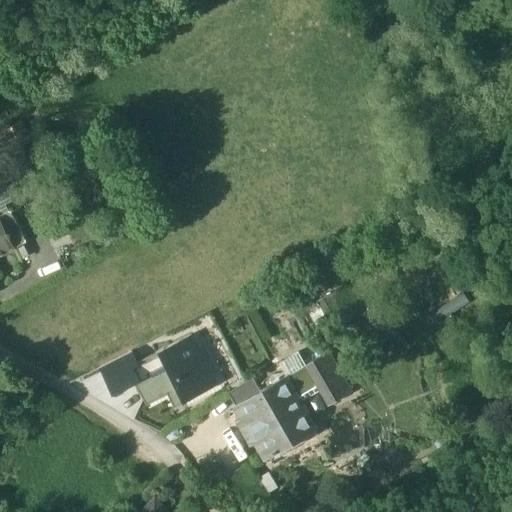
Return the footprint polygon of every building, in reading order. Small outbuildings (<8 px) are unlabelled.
[(0,131),(0,133),(11,154),(32,143),(21,121),(0,131)] [(4,215),(0,207),(0,257),(27,243),(10,212),(4,215)] [(137,361),(130,365),(138,379),(150,402),(178,388),(184,401),(218,383),(211,369),(192,333),(137,361)] [(131,351),(101,367),(113,392),(138,379),(130,365),(137,361),(131,351)] [(300,352),(285,361),(292,373),(308,365),(300,352)] [(354,392),(330,352),(308,365),(323,391),(331,405),(354,392)] [(308,365),(292,373),(295,379),(292,381),(303,402),(323,391),(308,365)] [(292,381),(288,376),(263,390),(243,401),(244,404),(253,419),(243,425),(253,444),(264,438),(264,439),(267,437),(277,454),(309,436),(301,422),(311,416),(303,402),(292,381)] [(256,378),(231,392),(239,407),(244,404),(243,401),(263,390),(256,378)] [(169,511),(158,499),(143,511),(169,511)]
